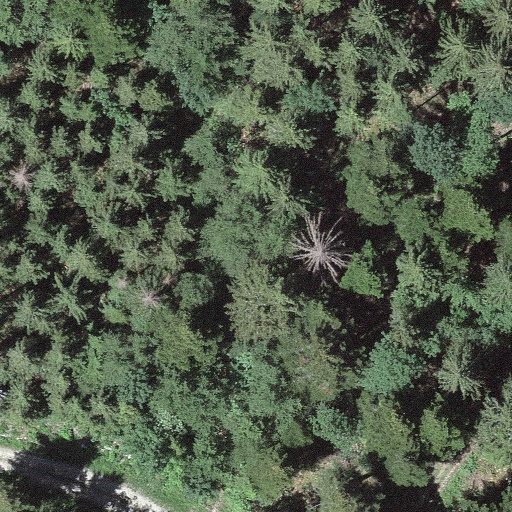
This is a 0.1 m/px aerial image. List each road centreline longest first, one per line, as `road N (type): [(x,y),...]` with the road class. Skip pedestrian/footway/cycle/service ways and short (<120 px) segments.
road 1 (track): [(511,342),(382,511)]
road 2 (track): [(156,511),(84,478),(0,459)]
